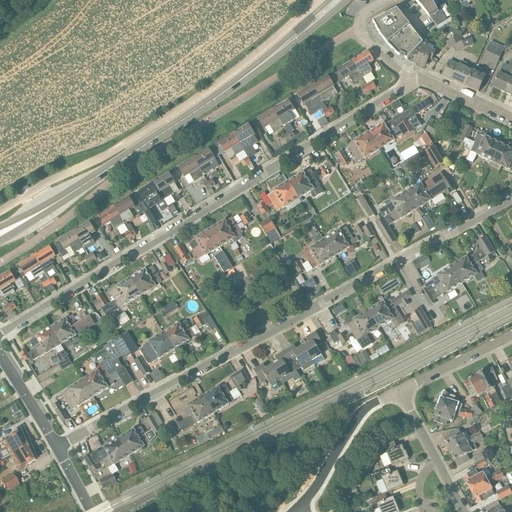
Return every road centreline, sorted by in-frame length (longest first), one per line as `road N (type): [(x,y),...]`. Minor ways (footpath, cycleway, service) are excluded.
road 1 (residential): [(57,447),(511,199)]
road 2 (residential): [(415,79),(0,332)]
road 3 (secondary): [(0,233),(267,59)]
road 4 (residential): [(300,506),(353,420),(399,393)]
road 5 (residential): [(399,393),(511,336)]
